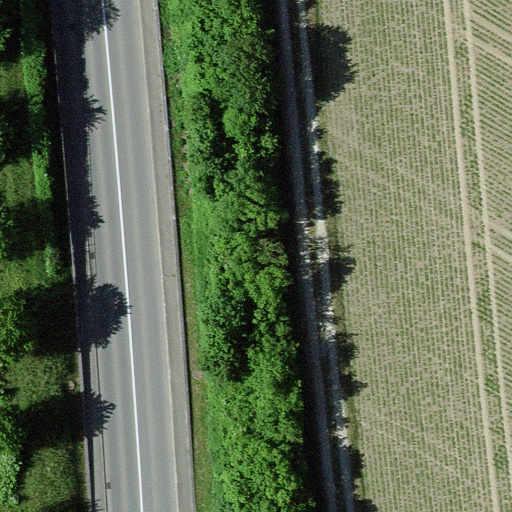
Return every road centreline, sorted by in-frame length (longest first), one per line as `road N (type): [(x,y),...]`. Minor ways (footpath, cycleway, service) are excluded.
road 1 (track): [(340,511),(289,0)]
road 2 (tertiary): [(142,511),(102,0)]
